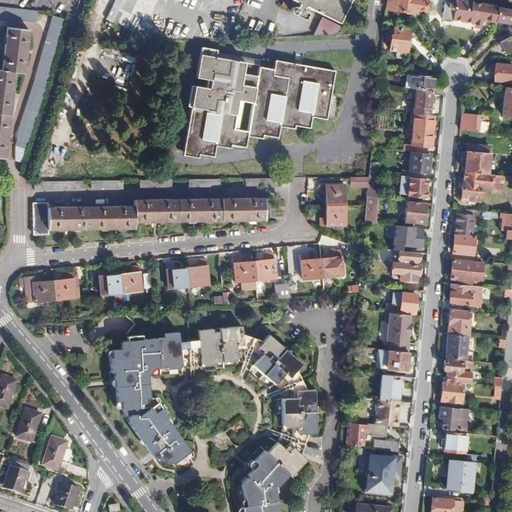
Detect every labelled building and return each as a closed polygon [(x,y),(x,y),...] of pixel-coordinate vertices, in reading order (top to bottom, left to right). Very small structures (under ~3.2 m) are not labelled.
[(95,0),(89,14),(138,38),(156,0),(95,0)] [(289,0),(299,5),(297,9),(295,8),(293,9),(292,10),(291,12),(291,14),(293,15),(302,20),(305,21),(306,20),(307,19),(308,15),(307,13),(304,12),(306,8),(340,24),(351,0),(289,0)] [(387,0),(387,10),(396,11),(396,12),(414,16),(415,11),(426,13),(428,0),(387,0)] [(497,7),(458,0),(456,0),(456,5),(445,3),(442,20),(444,23),(448,23),(452,22),(453,20),(475,24),(475,18),(483,20),(494,22),(497,7)] [(511,10),(497,7),(494,22),(505,24),(506,23),(508,26),(508,28),(511,33),(511,10)] [(6,19),(13,20),(14,9),(7,8),(6,19)] [(13,20),(21,21),(22,10),(14,9),(13,20)] [(21,21),(28,22),(30,11),(22,10),(21,21)] [(36,23),(37,12),(30,11),(28,22),(36,23)] [(63,28),(65,21),(52,17),(51,24),(63,28)] [(475,18),(475,24),(474,27),(481,28),(483,20),(475,18)] [(61,35),(63,28),(51,24),(49,31),(61,35)] [(2,72),(15,73),(24,75),(29,31),(6,28),(2,72)] [(391,38),(390,49),(408,51),(410,29),(395,28),(395,35),(389,35),(388,37),(391,38)] [(60,42),(61,35),(49,31),(47,37),(60,42)] [(511,34),(499,40),(504,51),(511,47),(511,34)] [(58,48),(60,42),(47,37),(45,45),(58,48)] [(56,55),(58,48),(45,45),(43,51),(56,55)] [(225,65),(243,68),(259,71),(259,66),(215,59),(216,51),(202,49),(200,60),(225,65)] [(54,62),(56,55),(43,51),(41,59),(54,62)] [(52,70),(54,62),(41,59),(39,66),(52,70)] [(310,129),(313,114),(298,111),(303,82),(318,85),(314,114),(328,116),(335,72),(276,62),(273,77),(258,74),(258,78),(242,75),(243,68),(225,65),(200,60),(197,79),(211,82),(209,96),(194,93),(184,153),(213,158),(216,142),(202,140),(206,115),(220,118),(217,143),(245,148),(248,134),(234,131),(239,101),(253,103),(249,134),(278,139),(281,124),(266,121),(270,96),(285,99),(282,124),(310,129)] [(511,78),(511,66),(496,65),(494,81),(511,83),(511,78)] [(49,78),(52,70),(39,66),(36,74),(49,78)] [(258,78),(258,74),(259,71),(243,68),(242,75),(258,78)] [(0,115),(10,117),(15,73),(2,72),(0,71),(0,115)] [(403,72),(402,86),(415,88),(432,89),(433,75),(403,72)] [(47,85),(49,78),(36,74),(34,81),(47,85)] [(34,81),(32,88),(45,92),(47,85),(34,81)] [(30,95),(43,99),(45,92),(32,88),(30,95)] [(432,89),(415,88),(414,102),(411,102),(410,106),(418,107),(417,113),(429,114),(432,89)] [(511,89),(500,89),(498,116),(511,117),(511,89)] [(28,103),(40,107),(43,99),(30,95),(28,103)] [(25,110),(38,114),(40,107),(28,103),(25,110)] [(23,117),(35,121),(38,114),(25,110),(23,117)] [(417,113),(415,113),(411,144),(404,144),(403,150),(427,152),(429,133),(433,134),(434,115),(429,114),(417,113)] [(491,117),(462,114),(460,131),(470,132),(471,130),(479,131),(480,120),(491,121),(491,117)] [(0,159),(6,160),(10,117),(0,115),(0,159)] [(21,124),(33,128),(35,121),(23,117),(21,124)] [(19,131),(31,135),(33,128),(21,124),(19,131)] [(18,138),(29,142),(31,135),(19,131),(18,138)] [(16,145),(27,149),(29,142),(18,138),(16,145)] [(15,161),(22,163),(27,149),(16,145),(15,161)] [(468,145),(465,172),(480,174),(487,175),(488,167),(493,168),(494,163),(489,163),(490,148),(468,145)] [(431,154),(409,152),(407,170),(429,172),(431,154)] [(384,164),(371,163),(370,171),(376,172),(383,172),(384,164)] [(480,174),(465,172),(465,180),(464,179),(461,200),(481,202),(483,182),(479,181),(480,174)] [(428,178),(410,177),(408,195),(426,196),(428,178)] [(370,178),(353,178),(353,188),(369,188),(370,178)] [(65,182),(65,191),(81,190),(81,182),(65,182)] [(325,195),(325,207),(344,207),(344,187),(318,187),(319,195),(325,195)] [(375,190),(369,189),(368,196),(379,197),(380,190),(375,190)] [(368,196),(367,206),(365,221),(376,222),(379,197),(368,196)] [(265,200),(221,201),(221,222),(265,221),(265,200)] [(425,202),(407,200),(405,220),(424,222),(425,202)] [(134,201),(135,208),(135,223),(178,222),(178,201),(134,201)] [(221,201),(178,201),(178,222),(221,222),(221,201)] [(344,207),(325,207),(325,220),(319,220),(319,228),(345,228),(344,207)] [(91,208),(47,209),(47,231),(91,230),(91,208)] [(135,208),(91,208),(91,230),(135,230),(135,223),(135,208)] [(474,211),(458,209),(455,233),(471,235),(473,226),(475,226),(475,223),(473,223),(474,211)] [(506,239),(511,239),(511,214),(484,212),(483,218),(498,220),(500,219),(508,220),(507,232),(506,239)] [(499,231),(507,232),(508,220),(500,219),(499,231)] [(423,228),(396,226),(393,244),(421,247),(423,228)] [(475,237),(455,235),(453,253),(473,256),(475,237)] [(417,252),(399,250),(398,261),(393,260),(393,262),(389,264),(389,268),(392,270),(391,272),(399,273),(399,279),(413,281),(414,275),(417,275),(419,275),(420,265),(418,264),(419,260),(416,260),(417,252)] [(334,258),(322,259),(324,279),(344,277),(341,251),(334,252),(334,258)] [(267,261),(255,262),(257,281),(277,279),(274,254),(266,255),(267,261)] [(324,279),(322,259),(309,261),(309,255),(301,256),(303,281),(324,279)] [(257,281),(255,262),(242,264),(241,258),(234,258),(236,283),(257,281)] [(482,264),(453,260),(451,279),(463,281),(462,284),(471,285),(471,281),(480,282),(482,264)] [(199,268),(187,269),(189,288),(209,286),(207,261),(199,262),(199,268)] [(189,288),(187,269),(174,270),(173,264),(166,265),(168,290),(189,288)] [(133,274),(121,275),(123,294),(143,292),(140,267),(132,268),(133,274)] [(123,294),(121,275),(108,277),(107,271),(100,271),(102,296),(123,294)] [(66,281),(54,282),(56,301),(76,299),(74,274),(65,275),(66,281)] [(56,301),(54,282),(42,283),(41,277),(25,279),(28,304),(56,301)] [(483,287),(452,284),(450,302),(460,303),(460,306),(464,306),(464,304),(471,304),(471,307),(481,308),(483,287)] [(292,299),(291,285),(275,287),(276,301),(292,299)] [(500,297),(511,298),(511,290),(501,289),(500,297)] [(410,314),(414,314),(414,310),(416,294),(393,292),(391,305),(401,306),(400,313),(410,314)] [(451,309),(448,334),(467,336),(468,336),(471,311),(451,309)] [(400,313),(386,312),(385,321),(389,323),(387,341),(388,341),(387,349),(389,350),(409,352),(409,343),(407,343),(408,335),(410,335),(412,324),(409,324),(410,314),(400,313)] [(201,342),(203,367),(218,365),(218,363),(239,361),(238,347),(245,346),(244,336),(243,327),(221,329),(222,333),(214,334),(214,330),(199,332),(201,342)] [(184,463),(189,460),(185,454),(191,450),(165,415),(167,414),(155,398),(151,398),(149,383),(142,384),(141,370),(145,370),(151,375),(155,369),(168,368),(169,370),(184,368),(181,343),(180,334),(166,335),(166,339),(144,341),(144,336),(128,337),(129,346),(115,347),(115,350),(113,350),(114,358),(111,358),(113,372),(115,372),(116,380),(131,379),(132,385),(117,386),(118,401),(122,401),(123,414),(150,451),(156,447),(160,453),(156,455),(159,459),(184,463)] [(448,334),(446,359),(472,361),(473,353),(466,352),(467,336),(448,334)] [(290,378),(297,370),(303,364),(269,335),(264,341),(257,349),(263,354),(253,366),(274,384),(284,372),(290,378)] [(257,349),(264,341),(244,336),(245,346),(238,347),(239,361),(247,361),(253,366),(263,354),(257,349)] [(181,343),(184,368),(203,367),(201,342),(181,343)] [(407,370),(409,352),(389,350),(389,353),(386,352),(385,366),(387,366),(387,368),(407,370)] [(446,382),(463,384),(470,384),(473,361),(472,361),(446,359),(444,371),(447,371),(446,382)] [(142,384),(149,383),(149,377),(151,375),(145,370),(141,370),(142,384)] [(296,390),(307,390),(297,370),(290,378),(284,372),(274,384),(282,391),(282,399),(297,398),(296,390)] [(397,401),(400,376),(383,374),(379,399),(397,401)] [(2,380),(0,386),(0,409),(8,412),(17,385),(2,380)] [(446,382),(443,382),(441,401),(461,403),(463,384),(446,382)] [(299,434),(309,433),(317,433),(315,389),(307,390),(296,390),(297,398),(282,399),(283,427),(298,426),(299,434)] [(397,411),(398,401),(397,401),(379,399),(376,398),(375,410),(376,411),(374,423),(387,424),(398,425),(399,418),(395,417),(396,411),(397,411)] [(443,419),(442,430),(465,432),(468,412),(440,409),(439,419),(443,419)] [(42,416),(27,411),(18,439),(33,444),(42,416)] [(386,435),(387,424),(374,423),(368,422),(368,425),(349,423),(347,442),(363,444),(364,438),(367,438),(367,433),(386,435)] [(293,447),(302,454),(309,433),(299,434),(298,426),(283,427),(284,436),(277,443),(288,453),(293,447)] [(467,435),(446,432),(444,451),(465,453),(467,435)] [(69,444),(54,439),(44,466),(59,471),(69,444)] [(374,448),(398,451),(399,442),(375,439),(374,448)] [(281,511),(276,487),(278,487),(279,485),(281,485),(291,474),(293,477),(308,460),(302,454),(293,447),(288,453),(277,443),(268,454),(265,451),(255,462),(251,461),(249,464),(250,468),(251,469),(254,471),(250,475),(243,483),(247,504),(242,505),(242,511),(281,511)] [(154,457),(156,455),(160,453),(156,447),(150,451),(154,457)] [(366,464),(363,491),(389,494),(391,475),(397,476),(399,457),(381,455),(380,466),(366,464)] [(32,468),(12,461),(3,489),(20,495),(24,483),(26,484),(32,468)] [(464,462),(463,467),(450,466),(447,491),(470,493),(471,483),(474,483),(475,475),(472,475),(473,469),(474,463),(464,462)] [(78,492),(60,486),(57,493),(59,494),(55,506),(69,511),(70,509),(73,509),(78,492)] [(451,511),(452,502),(432,500),(431,511),(451,511)] [(355,503),(354,511),(391,511),(392,506),(355,503)]
